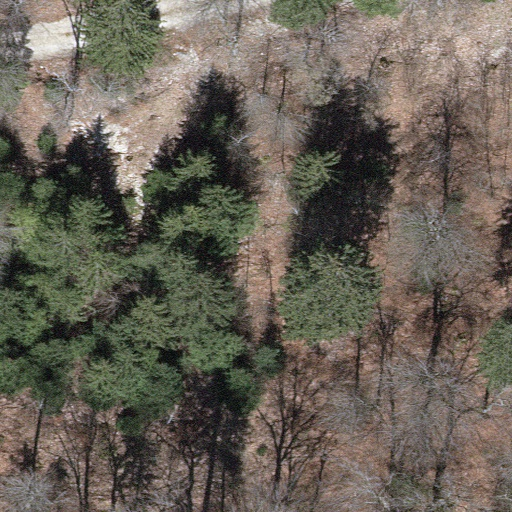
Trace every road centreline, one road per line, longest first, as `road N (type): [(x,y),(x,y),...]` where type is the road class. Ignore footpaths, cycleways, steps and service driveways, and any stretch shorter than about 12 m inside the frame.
road 1 (track): [(210,511),(511,438)]
road 2 (track): [(272,0),(212,19),(0,39)]
